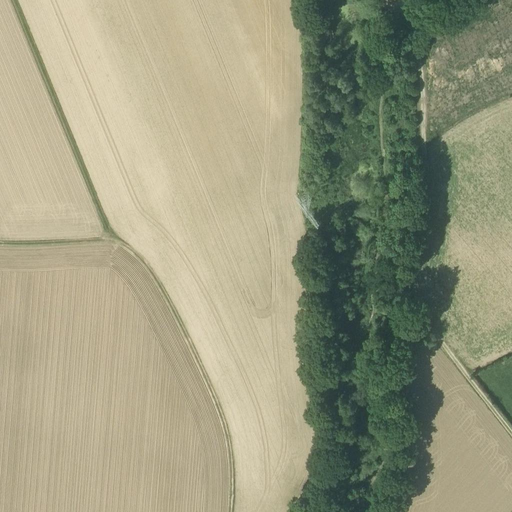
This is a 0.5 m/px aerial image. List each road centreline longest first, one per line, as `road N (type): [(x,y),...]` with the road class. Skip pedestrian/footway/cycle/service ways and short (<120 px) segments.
road 1 (track): [(233,511),(234,456),(217,385),(160,285),(113,243)]
road 2 (track): [(113,243),(10,0)]
road 3 (unclassified): [(511,436),(414,300)]
